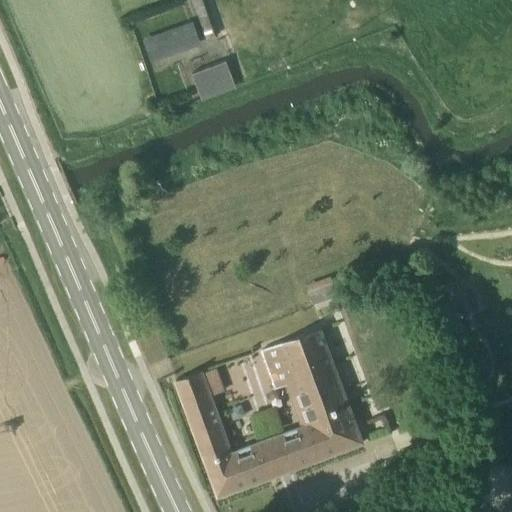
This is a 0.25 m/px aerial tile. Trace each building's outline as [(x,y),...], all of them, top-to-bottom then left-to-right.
[(192,0),(205,39),(217,35),(204,0),(192,0)] [(151,58),(198,42),(191,24),(145,41),(151,58)] [(191,74),(200,99),(234,85),(225,61),(191,74)] [(313,304),(335,296),(339,295),(336,285),(310,294),(313,304)] [(282,341),(283,343),(311,424),(232,453),(202,371),(176,380),(219,496),(363,443),(320,327),(282,341)] [(411,473),(439,464),(430,437),(402,447),(411,473)] [(462,459),(434,468),(440,484),(468,475),(462,459)]
